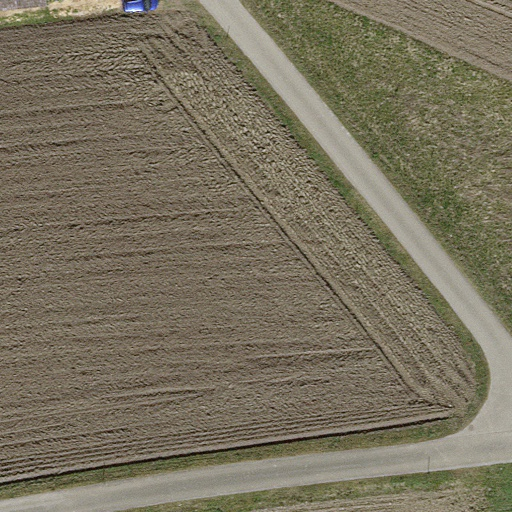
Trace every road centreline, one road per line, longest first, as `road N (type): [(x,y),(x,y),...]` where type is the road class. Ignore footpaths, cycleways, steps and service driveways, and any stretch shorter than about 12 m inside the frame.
road 1 (track): [(216,0),(419,236),(511,366)]
road 2 (unclassified): [(56,511),(511,441)]
